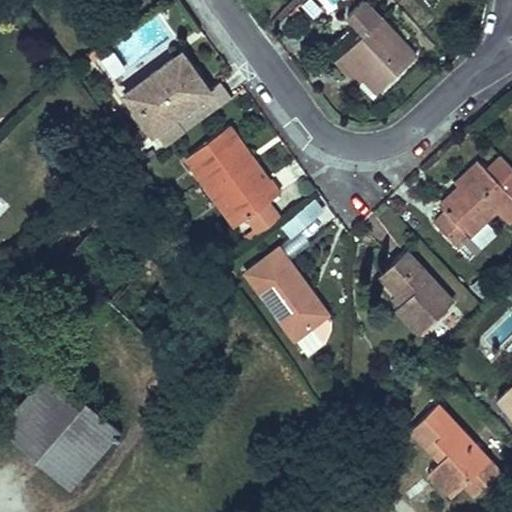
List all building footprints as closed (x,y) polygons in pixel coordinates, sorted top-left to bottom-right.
[(379,90),(418,53),(366,0),(363,0),(348,15),(364,32),(343,52),(379,90)] [(177,47),(121,88),(148,125),(150,124),(204,84),(177,47)] [(111,76),(123,69),(113,52),(101,59),(111,76)] [(371,99),(379,90),(343,52),(334,60),(371,99)] [(216,76),(204,84),(150,124),(166,145),(231,97),(216,76)] [(230,120),(187,151),(236,220),(284,186),(272,169),(265,174),(239,137),(241,135),(230,120)] [(511,189),(487,160),(443,198),(449,206),(438,216),(459,240),(502,203),(511,214),(511,189)] [(85,189),(39,233),(150,336),(194,293),(85,189)] [(313,196),(294,215),(313,234),(332,215),(313,196)] [(273,250),(243,275),(298,342),(329,317),(273,250)] [(454,304),(407,251),(379,276),(404,304),(393,314),(416,338),(454,304)] [(43,368),(0,417),(0,428),(66,486),(115,430),(43,368)] [(500,460),(436,392),(410,417),(429,437),(416,449),(449,484),(459,474),(465,481),(472,487),(500,460)]
